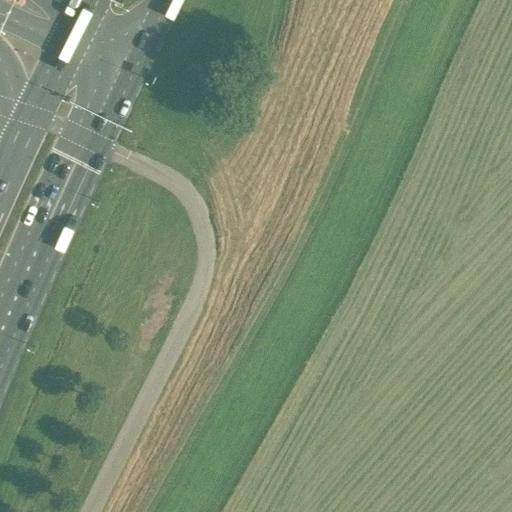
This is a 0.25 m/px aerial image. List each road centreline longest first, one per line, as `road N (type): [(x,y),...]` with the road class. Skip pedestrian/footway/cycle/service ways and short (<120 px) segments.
road 1 (unclassified): [(89,511),(210,261),(207,229),(191,200),(94,143)]
road 2 (trunk): [(0,349),(94,143)]
